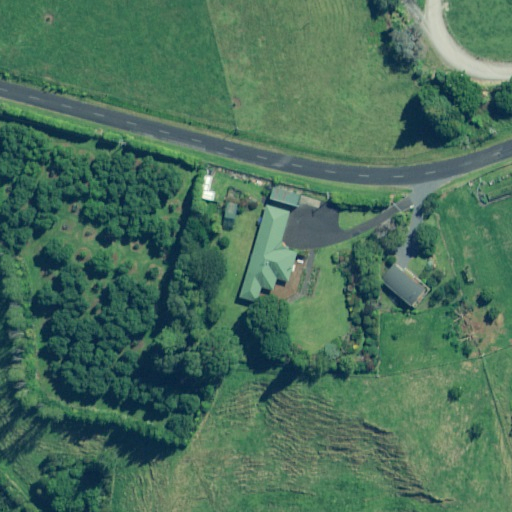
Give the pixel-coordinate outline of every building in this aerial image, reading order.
[(212,177),(204,174),(197,196),(211,200),(213,192),(208,190),(212,177)] [(300,196),(275,188),(271,199),(297,206),(300,196)] [(237,206),(228,204),(225,217),(234,219),(237,206)] [(290,213),(267,206),(240,297),(256,302),(261,287),(273,290),(276,278),(287,281),(296,254),(279,249),(290,213)] [(425,290),(394,265),(381,281),(412,306),(425,290)]
